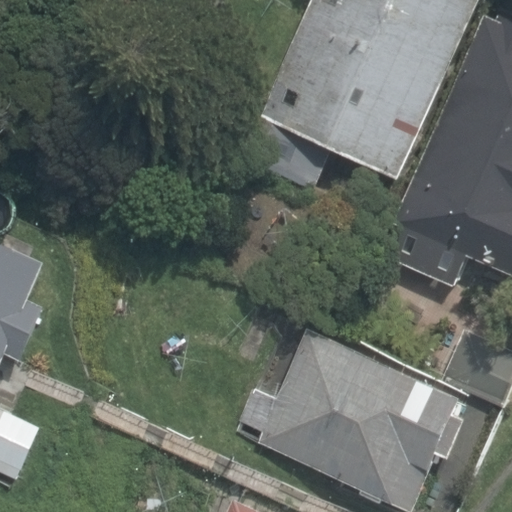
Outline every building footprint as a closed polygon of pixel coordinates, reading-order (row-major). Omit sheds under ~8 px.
[(401,172),(478,0),(298,0),(251,105),(401,172)] [(511,22),(486,11),(385,245),(454,274),(468,243),(511,261),(511,22)] [(0,376),(23,327),(45,338),(72,282),(0,247),(0,376)] [(246,438),(409,511),(431,511),(447,477),(468,487),(503,409),(313,324),(290,375),(249,356),(230,399),(258,412),(246,438)] [(54,426),(0,399),(0,443),(37,461),(54,426)] [(294,511),(232,484),(219,511),(294,511)]
